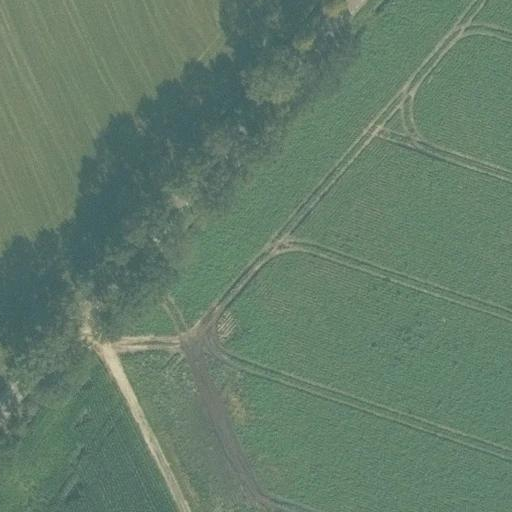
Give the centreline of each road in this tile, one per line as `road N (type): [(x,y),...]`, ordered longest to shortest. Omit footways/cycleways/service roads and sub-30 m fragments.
road 1 (tertiary): [(0,410),(351,0)]
road 2 (track): [(83,311),(184,511)]
